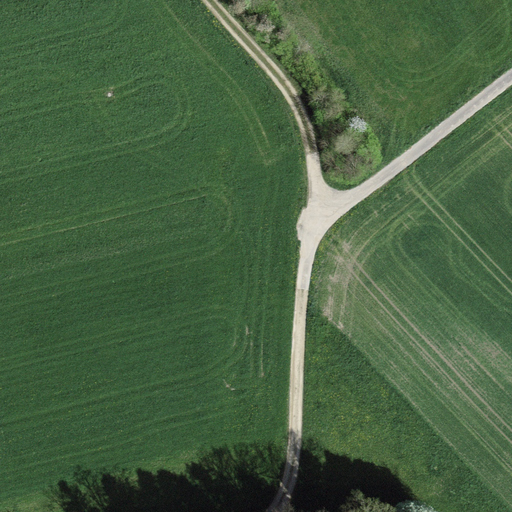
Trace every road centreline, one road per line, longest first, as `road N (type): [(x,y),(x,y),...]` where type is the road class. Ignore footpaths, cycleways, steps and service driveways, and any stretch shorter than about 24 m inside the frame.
road 1 (track): [(272,511),(294,444),(299,287),(321,212)]
road 2 (track): [(321,212),(283,83),(209,0)]
road 3 (track): [(321,212),(355,199),(511,78)]
